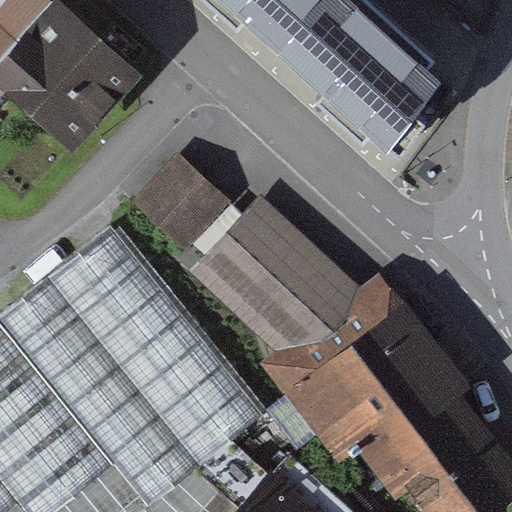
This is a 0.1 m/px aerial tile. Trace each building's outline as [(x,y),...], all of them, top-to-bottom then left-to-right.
[(0,0),(0,77),(85,154),(145,86),(49,0),(0,0)] [(366,0),(248,0),(362,106),(417,47),(366,0)] [(190,165),(151,211),(190,245),(230,199),(190,165)] [(365,294),(258,203),(196,276),(287,354),(365,294)] [(126,232),(0,341),(0,511),(238,511),(271,478),(228,437),(261,412),(126,232)] [(410,511),(496,511),(511,500),(511,462),(459,393),(468,386),(385,278),(365,294),(287,354),(271,366),(343,459),(360,446),(410,511)] [(363,511),(297,450),(271,478),(238,511),(363,511)]
